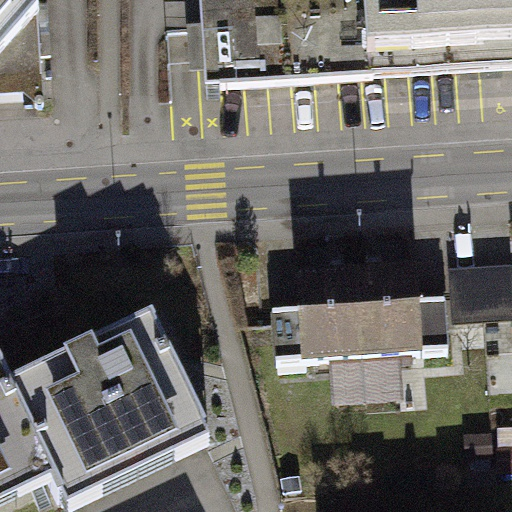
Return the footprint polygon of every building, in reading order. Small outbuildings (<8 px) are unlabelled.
[(0,0),(0,82),(48,77),(44,25),(42,0),(0,0)] [(511,0),(199,0),(205,88),(511,68),(511,0)] [(461,333),(511,330),(511,276),(458,280),(461,333)] [(420,277),(300,282),(302,325),(281,326),(283,374),(333,373),(335,412),(413,409),(412,370),(454,368),(452,310),(422,311),(420,277)] [(0,503),(14,496),(19,506),(52,491),(62,511),(72,511),(212,446),(157,331),(16,399),(5,375),(0,377),(0,503)]
